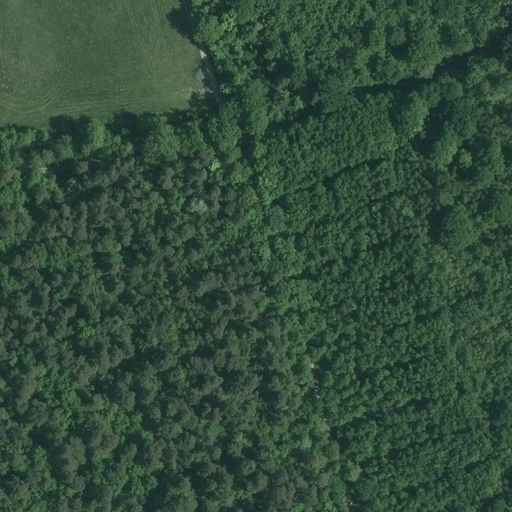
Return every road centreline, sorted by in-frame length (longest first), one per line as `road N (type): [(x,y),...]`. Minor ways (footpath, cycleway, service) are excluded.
road 1 (track): [(187,0),(303,334),(352,511)]
road 2 (track): [(511,43),(338,106)]
